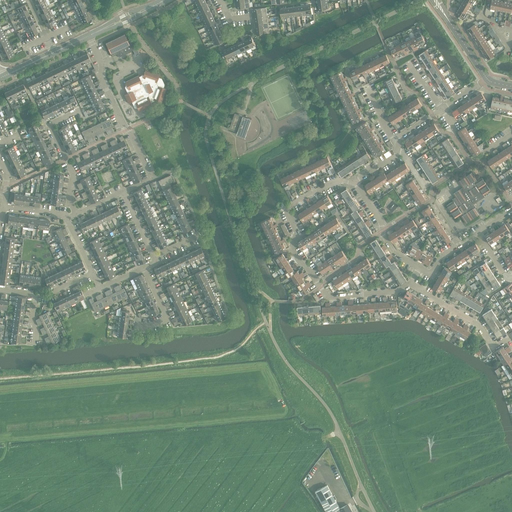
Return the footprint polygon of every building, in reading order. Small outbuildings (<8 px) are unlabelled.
[(47,0),(37,5),(39,10),(48,5),(50,4),(47,0)] [(462,1),(461,4),(470,9),(472,5),(463,0),(463,2),(462,1)] [(81,1),(73,5),(75,9),(87,4),(86,1),(82,3),(81,1)] [(87,4),(75,9),(77,14),(86,10),(85,8),(88,6),(87,4)] [(207,4),(198,8),(200,13),(209,8),(207,4)] [(460,7),(459,9),(467,14),(470,9),(461,4),(459,7),(460,7)] [(16,9),(18,14),(27,10),(25,5),(16,9)] [(48,5),(39,10),(42,14),(50,10),(48,5)] [(209,8),(200,13),(202,17),(211,13),(209,8)] [(467,14),(459,9),(458,11),(457,10),(455,13),(460,16),(460,17),(460,18),(461,19),(463,20),(467,14)] [(27,10),(18,14),(21,18),(29,14),(27,10)] [(50,10),(42,14),(44,19),(52,15),(50,10)] [(86,10),(77,14),(79,19),(92,13),(90,10),(87,12),(86,10)] [(92,13),(79,19),(82,24),(90,19),(89,17),(93,15),(92,13)] [(211,13),(202,17),(205,22),(213,18),(211,13)] [(29,14),(21,18),(23,23),(31,19),(29,14)] [(52,15),(44,19),(46,23),(55,19),(52,15)] [(213,18),(205,22),(207,26),(215,22),(213,18)] [(31,19),(23,23),(21,24),(23,29),(25,28),(34,24),(31,19)] [(55,19),(46,23),(48,28),(57,24),(55,19)] [(215,22),(207,26),(209,31),(218,27),(215,22)] [(34,24),(25,28),(27,32),(36,28),(34,24)] [(469,32),(470,34),(478,29),(475,24),(467,30),(469,33),(469,32)] [(218,27),(209,31),(211,36),(220,31),(218,27)] [(36,28),(27,32),(30,37),(38,33),(36,28)] [(478,29),(470,34),(472,36),(471,36),(473,39),(481,33),(478,29)] [(220,31),(211,36),(213,40),(222,36),(220,31)] [(481,33),(473,39),(474,41),(475,41),(476,43),(484,37),(481,33)] [(421,34),(416,37),(420,44),(425,42),(421,34)] [(106,43),(112,56),(117,54),(119,57),(136,49),(131,39),(127,41),(125,35),(106,43)] [(222,36),(213,40),(216,45),(224,41),(222,36)] [(0,45),(8,41),(6,37),(0,39),(0,45)] [(252,37),(247,39),(251,48),(256,46),(252,37)] [(416,37),(411,39),(416,50),(418,49),(417,46),(420,44),(416,37)] [(484,37),(476,43),(477,44),(476,45),(478,47),(487,42),(484,37)] [(247,39),(242,42),(246,50),(251,48),(247,39)] [(411,39),(406,42),(409,49),(412,48),(414,51),(416,50),(411,39)] [(8,41),(0,45),(0,48),(1,48),(2,50),(10,46),(8,41)] [(242,42),(238,44),(242,53),(246,50),(242,42)] [(406,42),(401,44),(406,55),(408,54),(406,51),(409,49),(406,42)] [(487,42),(478,47),(480,50),(481,49),(482,51),(489,46),(487,42)] [(238,44),(233,46),(237,55),(242,53),(238,44)] [(401,44),(395,47),(399,54),(402,53),(404,56),(406,55),(401,44)] [(0,53),(0,55),(0,56),(13,51),(10,46),(2,50),(3,52),(0,53)] [(233,46),(228,48),(233,57),(237,55),(233,46)] [(489,46),(482,51),(483,53),(482,53),(484,56),(492,50),(489,46)] [(399,54),(395,47),(390,49),(394,57),(399,54)] [(233,57),(228,48),(224,51),(228,59),(233,57)] [(419,55),(422,60),(429,55),(426,50),(419,55)] [(492,50),(484,56),(485,58),(486,58),(487,60),(495,55),(492,50)] [(13,51),(0,56),(2,59),(5,57),(6,60),(15,55),(13,51)] [(87,54),(82,56),(87,64),(91,62),(87,54)] [(386,55),(381,57),(384,65),(390,62),(386,55)] [(429,55),(422,60),(424,63),(421,64),(423,66),(432,60),(429,55)] [(82,56),(78,58),(82,67),(87,64),(82,56)] [(381,57),(376,60),(379,67),(384,65),(381,57)] [(78,58),(73,60),(77,69),(82,67),(78,58)] [(73,60),(69,62),(73,71),(77,69),(73,60)] [(376,60),(370,62),(374,70),(379,67),(376,60)] [(432,60),(423,66),(424,68),(427,67),(429,69),(436,65),(432,60)] [(69,62),(64,65),(68,73),(73,71),(69,62)] [(370,62),(365,65),(369,72),(374,70),(370,62)] [(64,65),(59,67),(64,75),(68,73),(64,65)] [(365,65),(360,67),(364,75),(369,72),(365,65)] [(436,65),(429,69),(430,72),(427,74),(429,76),(439,70),(436,65)] [(59,67),(55,69),(59,78),(64,75),(59,67)] [(360,67),(355,70),(359,77),(364,75),(360,67)] [(55,69),(50,71),(54,80),(59,78),(55,69)] [(138,75),(125,82),(126,85),(125,87),(126,90),(128,91),(129,93),(124,95),(128,103),(133,101),(134,103),(133,105),(134,108),(136,108),(137,108),(139,112),(153,105),(151,102),(155,101),(162,103),(167,89),(163,88),(164,85),(162,78),(158,77),(160,74),(146,69),(143,75),(139,77),(138,75)] [(359,77),(355,70),(350,72),(353,80),(359,77)] [(439,70),(429,76),(430,78),(433,76),(435,79),(442,74),(439,70)] [(50,71),(46,73),(50,82),(54,80),(50,71)] [(343,77),(340,71),(331,75),(354,122),(363,118),(360,112),(359,113),(357,108),(358,108),(353,97),(351,97),(349,93),(350,92),(345,81),(344,82),(342,77),(343,77)] [(46,73),(41,76),(45,84),(50,82),(46,73)] [(442,74),(435,79),(437,82),(434,84),(435,86),(445,79),(442,74)] [(81,79),(83,84),(91,80),(89,75),(81,79)] [(41,76),(36,78),(41,86),(45,84),(41,76)] [(36,78),(32,80),(36,89),(41,86),(36,78)] [(384,82),(387,87),(395,84),(392,78),(384,82)] [(445,79),(435,86),(436,88),(439,86),(441,88),(448,84),(445,79)] [(36,89),(32,80),(27,82),(31,91),(36,89)] [(91,80),(83,84),(85,89),(94,85),(91,80)] [(23,84),(19,86),(23,95),(27,93),(23,84)] [(395,84),(387,87),(389,92),(397,89),(395,84)] [(448,84),(441,88),(443,91),(440,93),(441,95),(451,89),(448,84)] [(94,85),(85,89),(88,93),(96,89),(94,85)] [(19,86),(14,89),(18,97),(23,95),(19,86)] [(14,89),(9,91),(14,99),(18,97),(14,89)] [(96,89),(88,93),(90,98),(98,94),(96,89)] [(397,89),(389,92),(392,97),(399,94),(397,89)] [(451,89),(441,95),(443,97),(446,95),(448,98),(455,94),(451,89)] [(14,99),(9,91),(5,93),(9,102),(14,99)] [(481,93),(476,96),(481,103),(482,102),(486,100),(481,93)] [(98,94),(90,98),(92,103),(100,99),(98,94)] [(399,94),(392,97),(395,103),(402,99),(399,94)] [(74,96),(69,98),(73,106),(78,104),(74,96)] [(472,99),(476,106),(478,108),(481,106),(482,106),(484,105),(482,102),(481,103),(476,96),(472,99)] [(499,98),(493,97),(491,107),(511,111),(511,100),(504,99),(504,101),(499,100),(499,98)] [(69,98),(64,100),(68,109),(73,106),(69,98)] [(417,98),(412,101),(417,108),(422,105),(417,98)] [(100,99),(92,103),(94,107),(102,103),(100,99)] [(472,99),(467,102),(471,109),(472,109),(476,106),(472,99)] [(64,100),(60,102),(64,111),(68,109),(64,100)] [(412,101),(408,105),(412,112),(417,108),(412,101)] [(60,102),(55,105),(59,113),(64,111),(60,102)] [(467,102),(462,106),(467,113),(471,110),(472,113),(474,111),(472,109),(471,109),(467,102)] [(102,103),(94,107),(96,112),(105,108),(102,103)] [(55,105),(50,107),(54,115),(59,113),(55,105)] [(408,105),(403,108),(407,115),(412,112),(408,105)] [(462,106),(457,109),(462,116),(463,115),(467,113),(462,106)] [(50,107),(46,109),(50,117),(54,115),(50,107)] [(403,108),(398,111),(403,118),(407,115),(403,108)] [(50,117),(46,109),(41,111),(45,120),(50,117)] [(462,116),(457,109),(452,112),(457,119),(461,116),(463,119),(465,118),(463,115),(462,116)] [(398,111),(393,114),(398,121),(403,118),(398,111)] [(229,129),(237,132),(237,134),(245,137),(252,119),(235,113),(229,129)] [(398,121),(393,114),(388,117),(393,124),(398,121)] [(110,119),(105,121),(111,134),(114,132),(112,128),(114,127),(110,119)] [(105,121),(100,123),(104,131),(106,131),(108,135),(111,134),(105,121)] [(369,127),(366,122),(357,127),(376,156),(385,151),(382,146),(380,146),(378,142),(379,141),(372,131),(371,132),(368,128),(369,127)] [(100,123),(96,125),(102,138),(105,137),(102,132),(104,131),(100,123)] [(36,124),(27,128),(25,129),(27,134),(30,133),(38,129),(36,124)] [(434,124),(429,127),(434,134),(437,132),(439,135),(441,133),(434,124)] [(96,125),(91,128),(95,136),(97,135),(99,139),(102,138),(96,125)] [(6,126),(0,128),(0,134),(8,131),(6,126)] [(58,131),(60,135),(68,131),(66,127),(58,131)] [(429,127),(424,130),(429,137),(434,134),(429,127)] [(458,132),(461,137),(468,132),(469,133),(471,132),(470,130),(468,131),(465,127),(458,132)] [(91,128),(86,130),(92,142),(95,141),(93,137),(95,136),(91,128)] [(38,129),(30,133),(32,137),(40,133),(38,129)] [(92,142),(86,130),(81,132),(85,140),(87,139),(89,144),(92,142)] [(424,130),(420,133),(424,140),(429,137),(424,130)] [(68,131),(60,135),(62,140),(70,136),(68,131)] [(468,132),(461,137),(464,142),(471,137),(469,133),(468,132)] [(40,133),(32,137),(34,142),(42,138),(40,133)] [(420,133),(415,136),(420,143),(424,140),(420,133)] [(70,136),(62,140),(64,145),(73,141),(70,136)] [(121,142),(119,143),(123,151),(128,149),(122,136),(119,138),(121,142)] [(415,136),(410,140),(415,147),(420,143),(415,136)] [(471,137),(464,142),(467,146),(474,142),(474,141),(471,137)] [(42,138),(34,142),(36,147),(45,143),(42,138)] [(441,143),(444,148),(451,143),(448,138),(441,143)] [(116,139),(113,141),(119,153),(123,151),(119,143),(118,143),(116,139)] [(474,142),(467,146),(471,151),(478,147),(475,143),(478,141),(476,139),(474,141),(474,142)] [(415,147),(410,140),(405,143),(411,152),(413,151),(412,149),(415,147)] [(73,141),(64,145),(66,149),(75,145),(73,141)] [(112,146),(110,147),(114,155),(119,153),(113,141),(110,142),(112,146)] [(45,143),(36,147),(38,151),(47,147),(45,143)] [(106,143),(103,145),(109,158),(114,155),(110,147),(108,148),(106,143)] [(451,143),(444,148),(447,153),(454,148),(451,143)] [(75,145),(66,149),(69,154),(77,150),(75,145)] [(102,151),(101,151),(105,160),(109,158),(103,145),(100,146),(102,151)] [(478,147),(471,151),(474,156),(483,150),(480,145),(478,147)] [(5,150),(7,155),(15,151),(13,146),(5,150)] [(47,147),(38,151),(41,156),(49,152),(47,147)] [(97,148),(94,149),(100,162),(105,160),(101,151),(99,152),(97,148)] [(454,148),(447,153),(450,158),(457,153),(454,148)] [(507,148),(502,152),(507,159),(511,155),(507,148)] [(93,155),(92,156),(96,164),(100,162),(94,149),(91,151),(93,155)] [(15,151),(7,155),(9,160),(18,156),(15,151)] [(366,151),(361,154),(366,161),(371,158),(366,151)] [(49,152),(41,156),(43,160),(51,156),(49,152)] [(88,152),(85,154),(91,166),(96,164),(92,156),(90,157),(88,152)] [(502,152),(497,155),(502,162),(507,159),(502,152)] [(457,153),(450,158),(453,162),(460,158),(457,153)] [(84,159),(82,160),(86,169),(91,166),(85,154),(82,155),(84,159)] [(361,154),(356,157),(361,164),(366,161),(361,154)] [(417,159),(420,164),(427,159),(424,154),(417,159)] [(497,155),(493,158),(497,165),(502,162),(497,155)] [(18,156),(9,160),(11,164),(20,160),(18,156)] [(51,156),(43,160),(45,165),(54,161),(51,156)] [(123,160),(125,165),(133,161),(131,156),(123,160)] [(86,169),(82,160),(81,161),(79,157),(76,158),(82,171),(86,169)] [(328,157),(322,159),(326,167),(331,164),(328,157)] [(356,157),(351,161),(356,168),(361,164),(356,157)] [(460,158),(453,162),(457,167),(464,163),(460,158)] [(497,165),(493,158),(488,161),(492,168),(497,165)] [(322,159),(317,162),(321,169),(326,167),(322,159)] [(427,159),(420,164),(423,169),(430,164),(427,159)] [(20,160),(11,164),(13,169),(22,165),(20,160)] [(133,161),(125,165),(127,170),(135,166),(133,161)] [(351,161),(347,164),(351,171),(356,168),(351,161)] [(317,162),(312,164),(316,172),(321,169),(317,162)] [(405,163),(400,166),(405,173),(410,170),(405,163)] [(312,164),(307,167),(310,174),(316,172),(312,164)] [(347,164),(342,167),(347,174),(351,171),(347,164)] [(430,164),(423,169),(426,173),(433,169),(430,164)] [(22,165),(13,169),(16,174),(24,169),(22,165)] [(135,166),(127,170),(129,174),(138,170),(135,166)] [(400,166),(395,169),(400,176),(405,173),(400,166)] [(307,167),(301,169),(305,177),(310,174),(307,167)] [(347,174),(342,167),(337,170),(342,177),(347,174)] [(24,169),(16,174),(18,178),(27,174),(24,169)] [(301,169),(296,172),(300,179),(305,177),(301,169)] [(395,169),(391,172),(395,179),(400,176),(395,169)] [(433,169),(426,173),(429,178),(436,174),(433,169)] [(138,170),(129,174),(131,179),(140,175),(138,170)] [(296,172),(291,174),(295,182),(300,179),(296,172)] [(391,172),(386,175),(386,176),(389,180),(388,180),(390,183),(395,179),(391,172)] [(384,173),(379,176),(384,183),(385,183),(388,180),(389,180),(386,176),(386,175),(384,173)] [(457,199),(453,201),(447,205),(449,209),(448,211),(451,212),(450,215),(453,215),(455,218),(460,215),(466,223),(479,215),(472,205),(480,200),(479,198),(491,191),(482,178),(477,181),(472,173),(459,181),(463,188),(453,194),(457,199)] [(291,174),(286,176),(290,184),(295,182),(291,174)] [(436,174),(429,178),(433,183),(440,179),(436,174)] [(140,175),(131,179),(134,184),(142,180),(140,175)] [(158,181),(163,190),(171,186),(170,184),(173,182),(170,175),(158,181)] [(77,184),(78,187),(91,181),(88,176),(80,180),(81,182),(77,184)] [(290,184),(286,176),(281,179),(284,187),(290,184)] [(379,176),(375,179),(379,186),(383,184),(385,186),(387,185),(385,183),(384,183),(379,176)] [(375,179),(370,182),(374,189),(375,189),(379,186),(375,179)] [(407,192),(410,191),(409,190),(416,185),(413,180),(406,185),(409,189),(406,191),(407,192)] [(507,180),(502,183),(508,193),(511,190),(511,187),(509,182),(507,180)] [(91,181),(78,187),(80,190),(84,188),(85,190),(93,186),(91,181)] [(374,189),(370,182),(365,186),(369,193),(373,190),(375,193),(377,191),(375,189),(374,189)] [(409,190),(410,191),(412,195),(419,190),(416,185),(409,190)] [(81,194),(83,197),(95,191),(93,186),(85,190),(85,192),(81,194)] [(171,186),(163,190),(165,195),(173,191),(171,186)] [(133,193),(136,198),(144,194),(142,189),(133,193)] [(340,193),(343,198),(350,194),(347,189),(340,193)] [(419,190),(412,195),(415,198),(412,200),(413,202),(416,200),(415,199),(422,195),(419,190)] [(95,191),(83,197),(84,200),(88,197),(89,199),(97,195),(95,191)] [(173,191),(165,195),(167,200),(175,196),(173,191)] [(144,194),(136,198),(138,202),(146,198),(144,194)] [(350,194),(343,198),(346,203),(353,199),(350,194)] [(97,195),(89,199),(90,201),(85,203),(87,206),(100,200),(97,195)] [(327,195),(322,199),(327,206),(332,202),(327,195)] [(422,195),(415,199),(416,200),(419,204),(426,200),(422,195)] [(175,196),(167,200),(169,204),(178,200),(175,196)] [(146,198),(138,202),(140,207),(148,203),(146,198)] [(322,199),(318,202),(322,209),(327,206),(322,199)] [(353,199),(346,203),(349,208),(356,203),(353,199)] [(178,200),(169,204),(171,209),(180,205),(178,200)] [(318,202),(313,205),(317,212),(322,209),(318,202)] [(148,203),(140,207),(142,211),(151,207),(148,203)] [(349,208),(352,213),(357,210),(359,208),(356,203),(349,208)] [(180,205),(171,209),(174,214),(182,210),(180,205)] [(313,205),(308,208),(313,215),(317,212),(313,205)] [(117,206),(112,208),(116,216),(121,214),(117,206)] [(151,207),(142,211),(144,216),(153,212),(151,207)] [(422,211),(425,216),(432,212),(429,207),(422,211)] [(112,208),(108,210),(112,219),(116,216),(112,208)] [(308,208),(303,211),(308,218),(313,215),(308,208)] [(108,210),(103,213),(107,221),(112,219),(108,210)] [(182,210),(174,214),(176,218),(184,214),(182,210)] [(352,213),(350,214),(353,219),(363,213),(362,211),(359,213),(357,210),(352,213)] [(308,218),(303,211),(298,215),(303,221),(308,218)] [(153,212),(144,216),(147,221),(155,217),(153,212)] [(432,212),(425,216),(428,221),(435,216),(432,212)] [(103,213),(99,215),(102,223),(107,221),(103,213)] [(363,213),(353,219),(356,224),(363,219),(361,217),(364,215),(363,213)] [(184,214),(176,218),(178,223),(186,219),(184,214)] [(99,215),(94,217),(98,225),(102,223),(99,215)] [(435,216),(428,221),(432,226),(438,221),(435,216)] [(94,217),(89,219),(93,227),(98,225),(94,217)] [(155,217),(147,221),(149,225),(157,221),(155,217)] [(274,223),(271,217),(262,222),(277,253),(278,253),(286,249),(283,243),(282,244),(280,239),(281,239),(276,228),(274,228),(272,224),(274,223)] [(336,218),(331,221),(336,228),(341,225),(336,218)] [(89,219),(85,221),(89,230),(93,227),(89,219)] [(186,219),(178,223),(180,227),(189,223),(186,219)] [(363,219),(356,224),(359,229),(369,222),(368,220),(365,222),(363,219)] [(408,219),(406,220),(412,230),(417,227),(413,220),(410,222),(408,219)] [(406,224),(403,226),(408,233),(412,230),(406,220),(404,221),(406,224)] [(89,230),(85,221),(80,224),(84,232),(89,230)] [(157,221),(149,225),(151,230),(159,226),(157,221)] [(331,221),(327,224),(331,231),(336,228),(331,221)] [(438,221),(432,226),(435,231),(442,226),(438,221)] [(369,222),(359,229),(362,234),(369,229),(368,226),(371,224),(369,222)] [(189,223),(180,227),(183,232),(191,228),(189,223)] [(120,228),(122,233),(130,229),(128,224),(120,228)] [(327,224),(322,227),(326,234),(331,231),(327,224)] [(505,224),(500,228),(505,235),(510,231),(505,224)] [(398,225),(396,226),(403,236),(408,233),(403,226),(400,228),(398,225)] [(159,226),(151,230),(153,235),(162,231),(159,226)] [(396,231),(394,233),(398,240),(403,236),(396,226),(394,228),(396,231)] [(442,226),(435,231),(438,235),(445,231),(442,226)] [(322,227),(317,231),(322,238),(323,240),(328,236),(326,234),(322,227)] [(52,232),(54,237),(67,231),(66,228),(61,230),(60,228),(52,232)] [(500,228),(495,231),(500,238),(505,235),(500,228)] [(130,229),(122,233),(124,237),(133,234),(130,229)] [(369,229),(362,234),(366,239),(373,234),(369,229)] [(67,231),(54,237),(57,242),(65,238),(64,236),(68,234),(67,231)] [(162,231),(153,235),(156,239),(164,235),(162,231)] [(317,231),(312,234),(317,241),(322,238),(317,231)] [(445,231),(438,235),(441,240),(448,235),(445,231)] [(495,231),(491,234),(495,241),(500,238),(495,231)] [(398,240),(394,233),(389,236),(393,243),(398,240)] [(133,234),(124,237),(126,242),(135,238),(133,234)] [(312,234),(307,237),(312,244),(317,241),(312,234)] [(495,241),(491,234),(486,237),(490,244),(495,241)] [(164,235),(156,239),(158,244),(166,240),(164,235)] [(448,235),(441,240),(444,245),(451,241),(448,235)] [(65,238),(57,242),(59,246),(71,240),(70,237),(66,239),(65,238)] [(307,237),(303,240),(307,247),(312,244),(307,237)] [(90,242),(92,247),(100,243),(98,238),(90,242)] [(135,238),(126,242),(129,247),(137,243),(135,238)] [(369,244),(372,249),(379,244),(376,239),(369,244)] [(71,240),(59,246),(61,251),(69,247),(68,245),(73,243),(71,240)] [(166,240),(158,244),(160,249),(168,245),(166,240)] [(307,247),(303,240),(298,243),(302,250),(307,247)] [(100,243),(92,247),(94,252),(102,248),(100,243)] [(137,243),(129,247),(131,251),(139,247),(137,243)] [(379,244),(372,249),(375,254),(385,247),(384,245),(381,247),(379,244)] [(410,244),(408,249),(410,250),(408,253),(413,256),(418,249),(410,244)] [(476,244),(471,247),(475,254),(480,251),(476,244)] [(69,247),(61,251),(63,256),(76,250),(74,246),(70,248),(69,247)] [(139,247),(131,251),(133,256),(141,252),(139,247)] [(385,247),(375,254),(379,258),(386,254),(384,251),(387,249),(385,247)] [(471,247),(466,250),(470,257),(475,254),(471,247)] [(102,248),(94,252),(96,256),(105,252),(102,248)] [(201,248),(196,250),(200,258),(205,256),(201,248)] [(418,249),(413,256),(418,259),(423,252),(418,249)] [(196,250),(191,252),(195,261),(200,258),(196,250)] [(466,250),(461,253),(466,260),(470,257),(466,250)] [(342,251),(337,254),(344,264),(346,263),(344,260),(347,258),(342,251)] [(105,252),(96,256),(99,261),(107,257),(105,252)] [(141,252),(133,256),(135,260),(143,257),(141,252)] [(191,252),(187,254),(191,263),(195,261),(191,252)] [(423,252),(418,259),(423,262),(428,255),(423,252)] [(273,255),(275,258),(273,259),(277,265),(279,263),(286,259),(282,254),(280,255),(278,253),(277,253),(273,255)] [(461,253),(456,256),(461,263),(466,260),(461,253)] [(187,254),(182,257),(186,265),(191,263),(187,254)] [(337,254),(332,257),(337,264),(340,262),(342,265),(344,264),(337,254)] [(386,254),(379,258),(382,263),(392,257),(390,255),(387,257),(386,254)] [(428,255),(423,262),(428,265),(433,258),(428,255)] [(456,256),(452,259),(456,266),(461,263),(456,256)] [(107,257),(99,261),(101,266),(109,262),(107,257)] [(143,257),(135,260),(138,265),(146,261),(143,257)] [(182,257),(177,259),(181,267),(186,265),(182,257)] [(332,257),(327,260),(334,270),(336,269),(334,266),(337,264),(332,257)] [(392,257),(382,263),(385,268),(388,267),(387,266),(392,263),(390,261),(393,259),(392,257)] [(367,258),(362,262),(366,269),(371,265),(367,258)] [(177,259),(173,261),(177,269),(181,267),(177,259)] [(286,259),(279,263),(282,268),(289,263),(286,259)] [(456,266),(452,259),(447,263),(451,270),(456,266)] [(327,260),(323,263),(327,270),(330,269),(332,272),(334,270),(327,260)] [(82,261),(77,264),(81,272),(86,270),(82,261)] [(173,261),(168,263),(172,271),(177,269),(173,261)] [(387,266),(388,267),(390,271),(397,266),(394,261),(392,263),(387,266)] [(474,271),(477,275),(489,267),(484,261),(482,262),(483,264),(474,271)] [(109,262),(101,266),(103,270),(111,266),(109,262)] [(362,262),(357,265),(362,272),(366,269),(362,262)] [(168,263),(164,265),(168,274),(172,271),(168,263)] [(289,263),(282,268),(285,273),(292,268),(289,263)] [(327,270),(323,263),(318,267),(322,274),(327,270)] [(77,264),(73,266),(76,274),(81,272),(77,264)] [(164,265),(159,268),(163,276),(168,274),(164,265)] [(357,265),(352,268),(357,275),(362,272),(357,265)] [(73,266),(68,268),(72,276),(76,274),(73,266)] [(111,266),(103,270),(105,275),(113,271),(111,266)] [(397,266),(390,271),(394,276),(401,271),(397,266)] [(489,267),(477,275),(480,280),(492,272),(491,271),(489,267)] [(68,268),(63,270),(67,278),(72,276),(68,268)] [(163,276),(159,268),(154,270),(158,278),(163,276)] [(292,268),(285,273),(288,278),(291,276),(295,273),(292,268)] [(352,268),(347,271),(352,278),(357,275),(352,268)] [(445,268),(441,273),(449,277),(452,272),(445,268)] [(63,270),(59,272),(63,281),(67,278),(63,270)] [(195,274),(197,279),(206,275),(203,270),(195,274)] [(113,271),(105,275),(107,280),(116,276),(113,271)] [(291,276),(294,281),(304,274),(302,272),(299,274),(297,271),(295,273),(291,276)] [(347,271),(343,274),(347,281),(352,278),(347,271)] [(401,271),(394,276),(397,281),(404,276),(401,271)] [(59,272),(54,275),(58,283),(63,281),(59,272)] [(492,272),(480,280),(483,284),(495,276),(493,273),(492,272)] [(441,273),(439,278),(446,282),(449,277),(441,273)] [(304,274),(294,281),(297,285),(304,281),(302,278),(305,276),(304,274)] [(343,274),(338,277),(342,284),(347,281),(343,274)] [(54,275),(50,277),(53,285),(58,283),(54,275)] [(133,279),(135,284),(144,280),(141,275),(133,279)] [(206,275),(197,279),(200,283),(208,279),(206,275)] [(404,276),(397,281),(400,286),(407,281),(404,276)] [(495,276),(483,284),(486,289),(498,281),(497,280),(495,276)] [(53,285),(50,277),(45,279),(49,287),(53,285)] [(342,284),(338,277),(331,282),(333,285),(335,284),(337,288),(342,284)] [(439,278),(436,283),(443,287),(446,282),(439,278)] [(208,279),(200,283),(202,288),(210,284),(208,279)] [(144,280),(135,284),(137,288),(146,284),(144,280)] [(304,281),(297,285),(300,290),(310,284),(309,282),(306,284),(304,281)] [(498,281),(486,289),(481,292),(486,295),(501,285),(499,282),(498,281)] [(166,287),(169,292),(177,288),(175,283),(166,287)] [(443,287),(436,283),(433,288),(440,292),(443,287)] [(503,289),(506,293),(511,289),(511,283),(503,289)] [(146,284),(137,288),(140,293),(148,289),(146,284)] [(210,284),(202,288),(204,292),(212,288),(210,284)] [(310,284),(300,290),(303,295),(310,291),(308,288),(311,286),(310,284)] [(120,285),(117,286),(123,299),(128,297),(124,288),(122,289),(120,285)] [(116,292),(114,293),(118,301),(123,299),(117,286),(114,288),(116,292)] [(450,294),(455,297),(460,290),(454,287),(450,294)] [(177,288),(169,292),(171,297),(179,293),(177,288)] [(212,288),(204,292),(206,297),(214,293),(212,288)] [(110,289),(108,291),(114,303),(118,301),(114,293),(113,294),(110,289)] [(148,289),(140,293),(142,298),(150,294),(148,289)] [(81,290),(76,293),(80,301),(85,298),(81,290)] [(460,290),(455,297),(460,300),(464,293),(460,290)] [(107,296),(105,297),(109,305),(114,303),(108,291),(105,292),(107,296)] [(405,299),(408,301),(412,294),(407,291),(401,301),(403,302),(405,299)] [(76,293),(72,295),(76,303),(80,301),(76,293)] [(179,293),(171,297),(173,301),(181,297),(179,293)] [(214,293),(206,297),(208,302),(217,298),(214,293)] [(464,293),(460,300),(465,303),(469,296),(464,293)] [(101,294),(98,295),(104,308),(109,305),(105,297),(103,298),(101,294)] [(150,294),(142,298),(144,302),(152,298),(150,294)] [(412,294),(408,301),(412,304),(413,304),(417,297),(412,294)] [(72,295),(67,297),(71,305),(76,303),(72,295)] [(97,301),(96,302),(100,310),(104,308),(98,295),(95,296),(97,301)] [(469,296),(465,303),(470,306),(474,299),(469,296)] [(67,297),(62,299),(66,307),(71,305),(67,297)] [(181,297),(173,301),(175,306),(184,302),(181,297)] [(422,300),(417,297),(413,304),(414,305),(413,307),(416,309),(418,307),(421,302),(421,303),(422,300)] [(100,310),(96,302),(94,302),(92,298),(89,300),(95,312),(100,310)] [(152,298),(144,302),(146,307),(155,303),(152,298)] [(217,298),(208,302),(211,306),(219,302),(217,298)] [(62,299),(58,301),(62,310),(66,307),(62,299)] [(474,299),(470,306),(475,309),(479,302),(474,299)] [(62,310),(58,301),(53,304),(57,312),(62,310)] [(184,302),(175,306),(178,311),(186,307),(184,302)] [(219,302),(211,306),(213,311),(221,307),(219,302)] [(418,307),(416,309),(421,313),(426,305),(421,303),(421,302),(418,307)] [(479,302),(475,309),(480,312),(484,305),(479,302)] [(155,303),(146,307),(148,311),(157,308),(155,303)] [(426,305),(421,313),(426,315),(431,308),(426,305)] [(186,307),(178,311),(180,315),(188,311),(186,307)] [(221,307),(213,311),(215,315),(223,311),(221,307)] [(157,308),(148,311),(151,316),(159,312),(157,308)] [(431,308),(426,315),(431,318),(435,311),(431,308)] [(483,315),(486,320),(498,312),(497,310),(494,312),(492,309),(483,315)] [(188,311),(180,315),(182,320),(190,316),(188,311)] [(223,311),(215,315),(217,320),(226,316),(223,311)] [(435,311),(431,318),(436,321),(440,314),(435,311)] [(36,320),(37,323),(50,317),(47,312),(39,316),(40,318),(36,320)] [(498,312),(486,320),(489,324),(498,318),(496,315),(499,313),(498,312)] [(440,314),(436,321),(441,324),(447,314),(445,313),(443,316),(440,314)] [(447,314),(441,324),(446,327),(450,320),(447,318),(449,315),(447,314)] [(190,316),(182,320),(184,325),(193,321),(190,316)] [(50,317),(37,323),(38,326),(43,324),(43,325),(52,322),(50,317)] [(498,318),(489,324),(492,329),(504,321),(503,319),(499,321),(498,318)] [(450,320),(446,327),(451,330),(457,320),(455,319),(453,322),(450,320)] [(457,320),(451,330),(456,333),(460,326),(457,324),(459,321),(457,320)] [(504,321),(492,329),(495,333),(503,327),(502,325),(505,322),(504,321)] [(40,329),(41,332),(54,326),(52,322),(43,325),(44,327),(40,329)] [(460,326),(456,333),(461,336),(467,326),(465,324),(463,327),(460,326)] [(54,326),(41,332),(43,335),(47,333),(48,335),(56,331),(54,326)] [(467,326),(461,336),(466,339),(470,332),(467,330),(469,327),(467,326)] [(503,327),(495,333),(498,338),(510,330),(509,328),(505,330),(503,327)] [(44,338),(46,341),(58,335),(56,331),(48,335),(49,336),(44,338)] [(58,335),(46,341),(47,344),(52,342),(52,344),(61,340),(58,335)] [(495,352),(498,356),(510,348),(509,346),(505,349),(503,347),(495,352)] [(510,348),(498,356),(501,360),(509,355),(507,353),(511,350),(510,348)] [(509,355),(501,360),(504,365),(511,359),(511,356),(510,358),(509,355)] [(334,511),(335,510),(339,508),(335,500),(336,499),(334,496),(333,496),(327,485),(316,492),(326,511),(334,511)]
